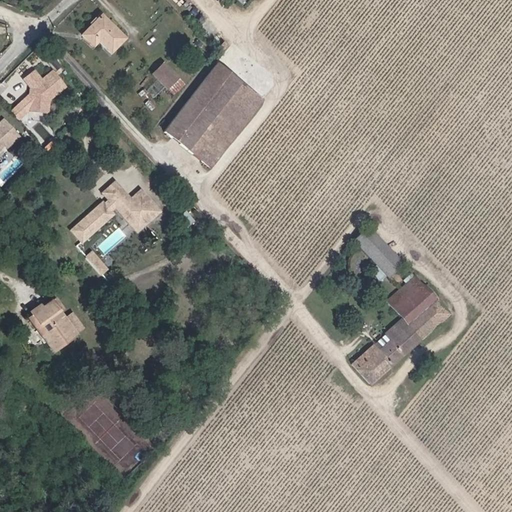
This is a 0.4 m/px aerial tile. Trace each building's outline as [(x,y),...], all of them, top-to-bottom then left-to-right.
[(126,41),(105,18),(83,36),(94,48),(101,42),(112,53),(126,41)] [(152,74),(166,88),(176,79),(163,64),(152,74)] [(221,66),(165,132),(186,149),(212,169),(264,104),(221,66)] [(28,102),(27,109),(28,111),(45,112),(47,111),(48,99),(64,87),(52,71),(41,79),(34,70),(23,79),(30,88),(29,89),(28,95),(30,97),(30,100),(28,102)] [(18,135),(3,118),(0,120),(0,146),(3,144),(5,147),(18,135)] [(130,198),(115,181),(103,192),(107,197),(110,200),(104,204),(102,202),(71,229),(81,240),(112,213),(109,210),(115,205),(130,222),(138,215),(144,223),(159,210),(140,189),(130,198)] [(138,215),(130,222),(137,230),(144,223),(138,215)] [(370,223),(353,237),(387,275),(404,261),(370,223)] [(91,252),(85,257),(100,273),(106,268),(91,252)] [(416,274),(401,288),(409,298),(425,285),(416,274)] [(373,384),(450,313),(425,285),(409,298),(401,288),(387,300),(401,319),(384,334),(390,342),(383,348),(377,341),(354,363),(373,384)] [(50,300),(29,316),(54,350),(75,335),(66,323),(50,300)] [(73,318),(66,323),(75,335),(81,331),(73,318)] [(384,334),(377,341),(383,348),(390,342),(384,334)]
